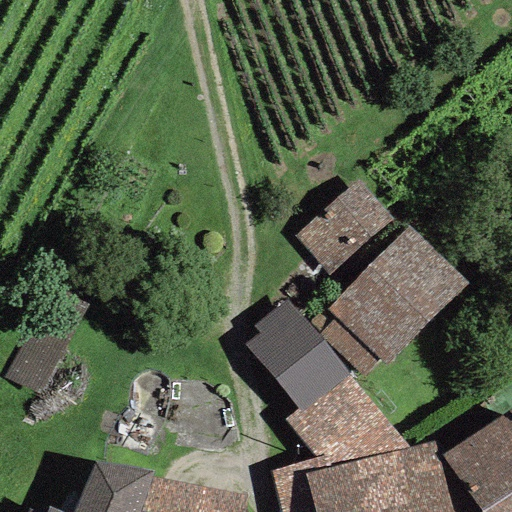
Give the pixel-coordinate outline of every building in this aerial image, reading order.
[(387,219),(353,180),(291,235),(326,274),(387,219)] [(407,227),(309,322),(360,376),(379,360),(384,367),(467,283),(407,227)] [(298,412),(350,378),(285,303),(254,327),(259,333),(243,345),(298,412)] [(449,511),(436,458),(430,441),(408,449),(350,378),(298,412),(286,420),(314,459),(271,472),(281,511),(449,511)] [(511,511),(511,409),(436,458),(449,511),(511,511)] [(135,511),(149,476),(94,460),(74,511),(70,511),(48,503),(44,511),(135,511)] [(242,511),(246,494),(149,476),(135,511),(242,511)]
